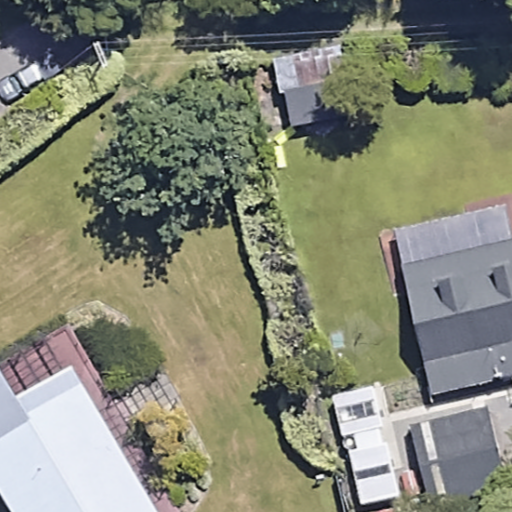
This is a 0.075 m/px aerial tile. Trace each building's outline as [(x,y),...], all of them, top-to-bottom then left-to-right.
[(353,49),(298,56),(304,98),(359,90),(353,49)] [(511,249),(418,270),(444,399),(511,384),(511,249)] [(163,511),(61,333),(0,368),(0,486),(14,511),(163,511)] [(382,384),(339,393),(356,475),(399,466),(382,384)] [(511,492),(511,470),(499,413),(440,426),(457,505),(511,492)] [(401,467),(356,480),(365,511),(383,511),(411,504),(401,467)]
